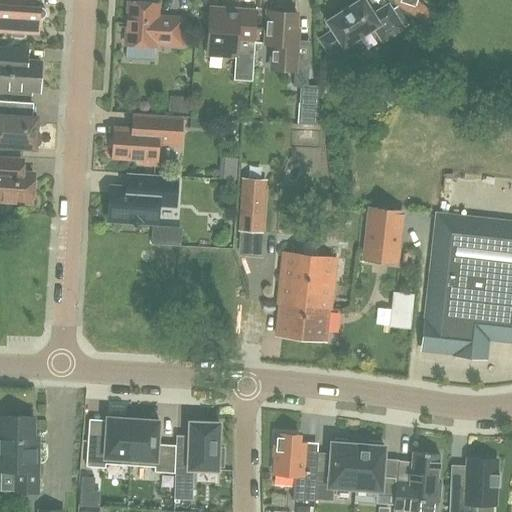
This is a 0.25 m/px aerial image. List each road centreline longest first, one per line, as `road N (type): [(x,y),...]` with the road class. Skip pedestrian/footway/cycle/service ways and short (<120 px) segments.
road 1 (residential): [(62,368),(82,0)]
road 2 (tertiary): [(511,406),(475,409),(245,381)]
road 3 (tertiary): [(245,381),(62,368)]
road 4 (residential): [(245,381),(245,511)]
